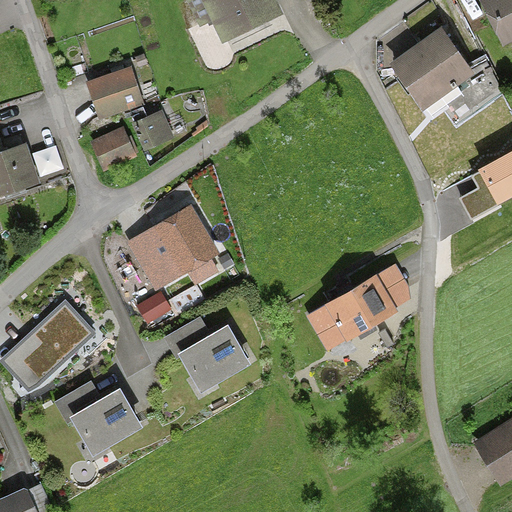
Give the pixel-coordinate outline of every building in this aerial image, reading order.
[(268,0),(204,0),(221,33),(272,8),(268,0)] [(504,39),(511,34),(511,0),(488,0),(489,1),(486,3),(504,39)] [(452,83),(467,73),(442,38),(422,52),(419,47),(393,65),(418,101),(446,81),(451,88),(454,86),(452,83)] [(89,83),(100,117),(138,104),(127,70),(89,83)] [(132,126),(143,150),(168,138),(163,127),(154,131),(149,119),(132,126)] [(92,144),(102,168),(132,154),(122,131),(92,144)] [(0,144),(0,194),(34,184),(21,146),(2,152),(0,144)] [(511,194),(511,152),(481,169),(499,202),(511,194)] [(216,252),(191,208),(131,242),(156,287),(216,252)] [(337,292),(340,297),(327,304),(337,321),(334,322),(336,326),(339,324),(346,338),(357,331),(366,335),(367,326),(392,311),(372,278),(350,291),(347,285),(337,292)] [(94,333),(65,303),(4,361),(32,391),(94,333)] [(225,328),(179,356),(201,393),(247,366),(225,328)] [(117,391),(71,418),(93,455),(139,428),(117,391)] [(511,419),(476,441),(498,478),(511,470),(511,419)] [(31,511),(23,493),(0,503),(0,511),(31,511)]
